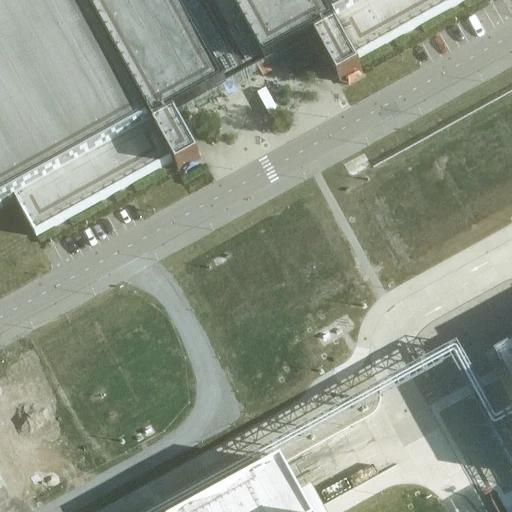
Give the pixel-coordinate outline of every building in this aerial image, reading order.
[(0,0),(0,209),(16,200),(37,237),(174,162),(179,171),(201,159),(178,117),(226,90),(235,86),(248,78),(204,0),(0,0)] [(204,0),(248,78),(260,71),(269,67),(317,40),(340,83),(362,70),(357,61),(468,0),(204,0)] [(365,143),(342,155),(354,178),(377,165),(365,143)] [(352,194),(327,203),(338,232),(331,235),(326,221),(315,224),(320,236),(307,241),(318,273),(358,258),(352,242),(368,237),(352,194)] [(283,224),(254,238),(258,247),(217,268),(228,291),(271,269),(275,276),(302,263),(283,224)] [(165,306),(175,328),(198,317),(188,295),(165,306)] [(511,345),(495,355),(511,384),(511,345)] [(0,386),(0,411),(38,396),(29,375),(0,386)] [(310,511),(300,493),(283,462),(192,511),(310,511)]
